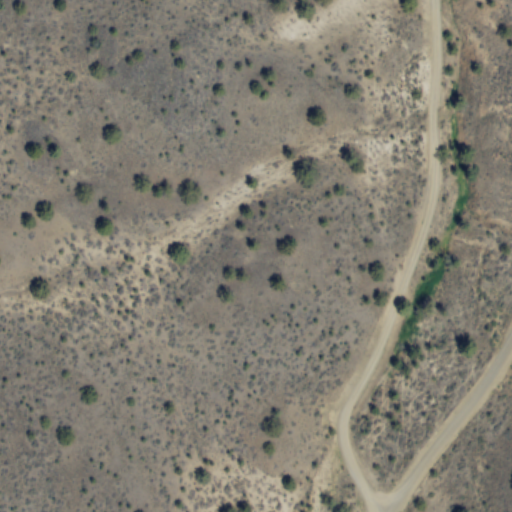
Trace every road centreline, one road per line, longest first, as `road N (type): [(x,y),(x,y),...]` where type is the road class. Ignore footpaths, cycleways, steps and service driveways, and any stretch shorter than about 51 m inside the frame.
road 1 (residential): [(434,0),(433,174),(420,234),(343,418),(352,461),(380,511)]
road 2 (residential): [(388,511),(511,336)]
